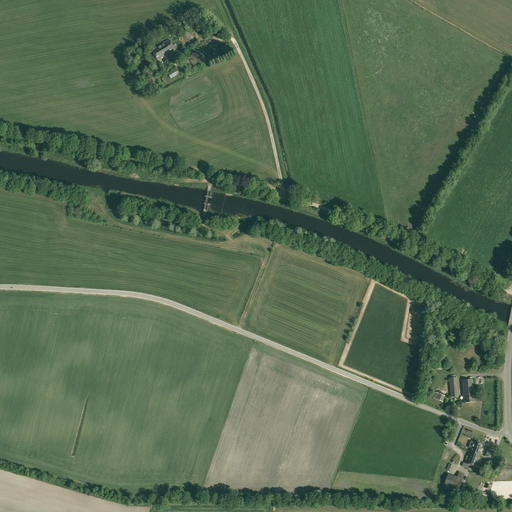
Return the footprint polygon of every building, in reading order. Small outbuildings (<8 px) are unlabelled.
[(152,51),(158,60),(175,50),(169,40),(152,51)] [(167,73),(170,79),(179,74),(176,68),(167,73)] [(449,378),(451,398),(458,397),(457,377),(449,378)] [(462,381),(464,403),(475,402),(472,380),(462,381)] [(433,398),(443,402),(445,396),(435,392),(433,398)] [(472,466),(475,467),(480,452),(482,444),(474,441),(472,449),(471,449),(468,457),(467,456),(465,460),(466,461),(465,463),(469,465),(469,466),(472,467),(472,466)] [(488,447),(484,456),(491,459),(495,450),(488,447)] [(443,488),(457,493),(464,474),(459,472),(457,479),(447,475),(443,488)] [(461,496),(472,500),(474,494),(463,490),(461,496)] [(476,495),(487,499),(489,495),(478,490),(476,495)]
